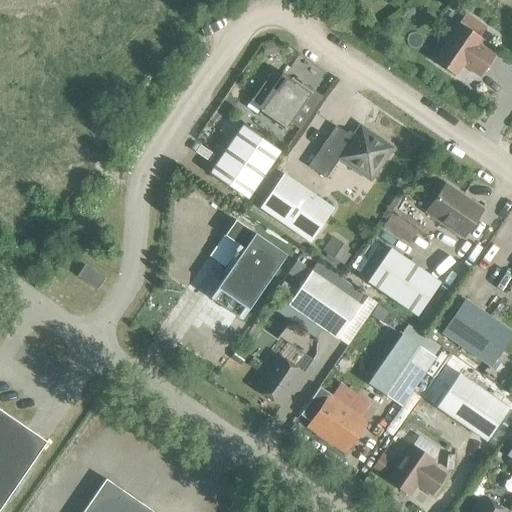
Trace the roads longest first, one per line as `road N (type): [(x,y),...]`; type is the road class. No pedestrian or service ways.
road 1 (unclassified): [(511,171),(288,19),(248,19),(141,172),(129,279),(85,343)]
road 2 (unclassified): [(329,511),(85,343)]
